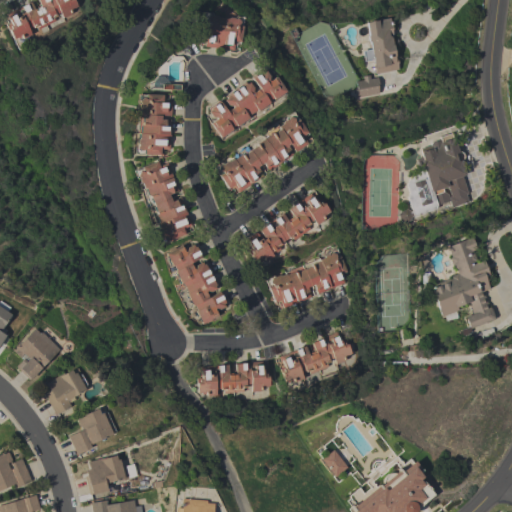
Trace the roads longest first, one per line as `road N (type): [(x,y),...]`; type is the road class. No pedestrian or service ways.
road 1 (residential): [(470,511),(498,488),(511,461),(488,70),(495,0)]
road 2 (residential): [(150,0),(110,75),(101,133),(126,245),(164,348)]
road 3 (residential): [(65,511),(40,438),(0,389)]
